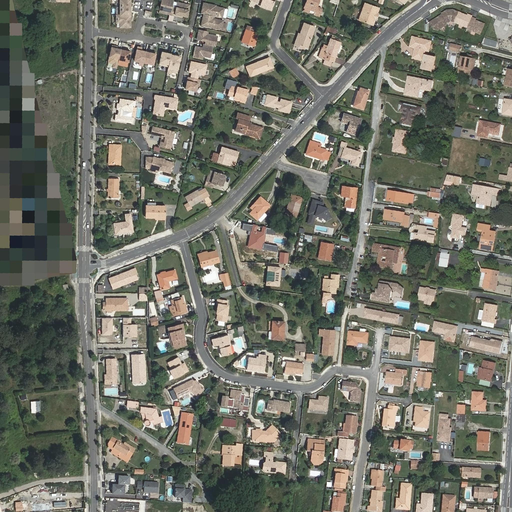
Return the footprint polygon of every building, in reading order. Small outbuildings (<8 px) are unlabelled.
[(130,28),(130,0),(120,0),(120,15),(116,15),(116,23),(120,23),(120,28),(130,28)] [(161,0),(159,12),(174,15),(175,9),(172,8),(173,0),(161,0)] [(272,10),(275,1),(271,0),(250,0),(257,2),(257,0),(262,0),(260,6),(272,10)] [(308,0),(306,8),(320,13),(322,9),(316,7),(318,0),(308,0)] [(175,9),(174,15),(178,16),(179,15),(182,16),(187,17),(190,5),(177,2),(175,9)] [(204,3),(201,13),(204,14),(213,16),(222,18),(224,8),(216,6),(216,5),(204,3)] [(359,19),(373,24),(375,18),(374,15),(377,13),(379,8),(367,4),(365,11),(362,10),(359,19)] [(442,14),(430,22),(434,28),(438,29),(448,23),(447,22),(450,20),(453,20),(452,10),(447,10),(441,13),(442,14)] [(468,15),(468,16),(459,12),(455,21),(455,22),(468,27),(467,28),(480,34),(484,24),(474,20),(475,19),(471,17),(472,16),(468,15)] [(213,16),(204,14),(201,25),(222,29),(224,21),(213,18),(213,16)] [(304,23),(297,43),(307,46),(315,27),(304,23)] [(254,45),(258,34),(253,32),(254,28),(247,26),(242,41),(254,45)] [(206,40),(205,45),(213,46),(215,47),(217,36),(208,34),(208,32),(199,30),(197,39),(204,41),(204,39),(206,40)] [(413,58),(424,61),(422,68),(431,71),(435,58),(424,55),(425,50),(429,51),(431,41),(413,37),(410,47),(415,48),(413,58)] [(325,53),(324,58),(325,59),(327,59),(332,61),(333,62),(340,42),(330,39),(328,46),(324,45),(323,48),(322,48),(321,52),(325,53)] [(193,57),(202,59),(203,56),(211,58),(213,46),(205,45),(203,44),(202,49),(201,49),(201,47),(196,46),(193,57)] [(451,44),(449,50),(459,52),(460,46),(451,44)] [(112,45),(108,63),(113,64),(112,67),(117,68),(118,60),(121,49),(117,48),(117,47),(112,45)] [(144,61),(146,52),(141,51),(142,49),(139,49),(139,47),(137,47),(135,61),(139,62),(139,65),(143,65),(144,61)] [(125,49),(121,48),(121,49),(118,60),(128,62),(130,52),(125,50),(125,49)] [(150,53),(150,51),(146,51),(146,52),(144,61),(154,63),(156,54),(150,53)] [(159,65),(168,67),(171,55),(171,54),(162,52),(159,65)] [(168,67),(167,73),(171,74),(172,72),(177,73),(181,57),(171,55),(168,67)] [(472,75),(472,71),(469,70),(472,56),(468,55),(467,58),(462,57),(458,72),(472,75)] [(274,68),(270,56),(245,66),(250,77),(274,68)] [(205,74),(207,65),(191,62),(189,71),(192,71),(192,73),(191,78),(197,79),(198,74),(203,75),(205,74)] [(239,74),(235,68),(229,72),(232,76),(234,77),(239,74)] [(418,97),(420,88),(431,91),(432,82),(421,79),(408,77),(405,94),(418,97)] [(191,78),(190,78),(190,81),(187,81),(185,89),(196,92),(197,86),(199,87),(200,80),(197,79),(191,78)] [(248,90),(231,85),(228,95),(235,97),(237,98),(236,100),(245,103),(248,90)] [(360,88),(359,92),(358,91),(354,106),(363,109),(369,91),(360,88)] [(159,95),(158,100),(159,100),(155,115),(162,117),(164,111),(168,108),(177,110),(179,100),(181,101),(182,97),(177,95),(176,100),(159,95)] [(280,99),(270,96),(267,106),(277,109),(278,107),(281,108),(281,111),(291,114),(294,103),(283,100),(283,104),(279,103),(280,99)] [(120,99),(119,104),(117,104),(117,109),(118,109),(117,115),(116,115),(115,120),(133,123),(134,117),(122,116),(123,110),(132,111),(133,106),(135,107),(135,101),(120,99)] [(511,115),(511,100),(505,99),(503,114),(511,115)] [(416,114),(420,115),(421,108),(402,104),(400,110),(404,111),(401,124),(413,126),(416,114)] [(246,135),(259,139),(263,128),(248,123),(250,116),(238,113),(236,118),(239,119),(235,130),(246,133),(246,135)] [(349,124),(347,132),(356,135),(361,119),(344,114),(341,121),(349,124)] [(487,137),(488,132),(499,134),(500,125),(481,121),(478,135),(487,137)] [(153,127),(151,134),(162,137),(160,146),(170,148),(174,132),(153,127)] [(462,128),(454,127),(453,136),(460,137),(462,128)] [(397,130),(395,138),(394,138),(393,142),(395,143),(393,151),(405,153),(409,132),(397,130)] [(306,154),(324,160),(324,158),(326,153),(326,151),(327,150),(319,148),(310,145),(309,144),(306,154)] [(120,164),(121,145),(110,145),(109,155),(110,155),(110,163),(120,164)] [(235,160),(238,152),(222,147),(219,154),(214,153),(211,160),(226,164),(228,158),(231,159),(235,160)] [(341,156),(353,160),(351,164),(357,165),(361,153),(344,147),(341,156)] [(153,157),(146,157),(146,168),(152,168),(153,167),(155,168),(156,170),(159,171),(161,170),(171,173),(174,163),(165,160),(164,161),(160,160),(159,158),(153,157)] [(480,158),(479,165),(490,167),(491,160),(480,158)] [(511,181),(511,163),(511,164),(508,177),(500,175),(500,179),(511,181)] [(206,181),(211,183),(221,186),(225,174),(214,171),(212,180),(207,178),(206,181)] [(459,177),(454,176),(447,175),(445,180),(453,182),(453,184),(458,185),(459,177)] [(108,178),(108,197),(118,197),(119,179),(108,178)] [(500,190),(474,185),(472,194),(479,196),(477,203),(490,205),(490,203),(488,202),(489,194),(499,195),(500,190)] [(341,196),(346,196),(345,206),(346,207),(349,207),(354,208),(355,208),(357,188),(342,186),(341,196)] [(205,188),(198,191),(197,190),(185,197),(188,203),(184,205),(187,211),(192,208),(191,206),(209,195),(205,188)] [(408,203),(408,201),(412,202),(414,195),(389,191),(387,200),(408,203)] [(296,217),(302,198),(291,194),(285,214),(296,217)] [(254,204),(256,206),(250,213),(257,219),(270,205),(260,197),(254,204)] [(328,208),(312,204),(309,213),(325,218),(328,208)] [(145,217),(155,218),(155,216),(165,216),(166,206),(145,205),(145,217)] [(403,220),(404,213),(385,210),(384,219),(403,222),(403,220)] [(130,214),(125,215),(126,222),(114,224),(116,234),(133,231),(131,221),(130,214)] [(491,246),(492,238),(494,238),(495,232),(489,231),(490,226),(479,224),(478,230),(484,231),(481,244),(491,246)] [(417,229),(419,230),(419,235),(415,234),(414,239),(433,243),(435,232),(426,231),(427,227),(418,226),(417,229)] [(321,242),(318,258),(331,260),(333,244),(321,242)] [(379,252),(377,266),(391,268),(392,262),(397,263),(399,248),(396,248),(374,244),(373,251),(379,252)] [(216,250),(198,255),(202,267),(219,262),(216,250)] [(288,264),(289,253),(280,252),(279,263),(288,264)] [(449,254),(441,253),(439,266),(447,267),(449,254)] [(279,286),(281,267),(267,266),(266,285),(279,286)] [(135,268),(109,279),(112,287),(131,279),(132,281),(134,280),(132,275),(136,273),(135,268)] [(177,278),(175,270),(157,275),(161,289),(169,287),(168,281),(177,278)] [(486,272),(484,287),(495,289),(499,272),(487,270),(486,272)] [(223,281),(225,286),(229,285),(226,273),(219,275),(221,281),(223,281)] [(330,292),(335,293),(336,287),(338,287),(339,275),(331,275),(331,279),(323,279),(322,292),(323,292),(322,297),(327,297),(330,297),(330,292)] [(395,290),(396,284),(380,281),(379,289),(376,289),(376,293),(373,293),(372,300),(389,302),(392,289),(395,290)] [(398,284),(396,284),(395,290),(402,295),(403,288),(398,284)] [(421,288),(418,299),(432,302),(434,300),(436,291),(421,288)] [(173,306),(176,315),(186,312),(181,297),(172,299),(173,306)] [(103,311),(128,311),(128,298),(106,298),(106,306),(103,306),(103,311)] [(218,304),(216,313),(218,313),(217,320),(226,322),(227,315),(226,314),(228,305),(226,305),(227,301),(217,300),(217,303),(218,304)] [(494,319),(497,305),(486,303),(483,321),(495,323),(496,319),(494,319)] [(396,314),(371,310),(370,319),(394,323),(396,314)] [(123,332),(121,332),(121,337),(139,336),(139,326),(134,326),(134,322),(122,322),(122,320),(114,320),(114,327),(123,327),(123,332)] [(284,322),(273,321),(272,339),(283,339),(284,322)] [(445,339),(455,341),(457,326),(435,322),(433,331),(446,334),(445,339)] [(168,328),(173,345),(185,342),(182,330),(184,329),(182,324),(168,328)] [(334,329),(325,328),(323,344),(324,344),(323,354),(333,355),(335,334),(334,334),(334,329)] [(367,343),(368,333),(349,332),(348,344),(357,345),(358,342),(367,343)] [(230,345),(231,345),(228,335),(212,339),(214,346),(219,345),(222,356),(232,353),(230,345)] [(410,339),(391,337),(390,350),(408,352),(410,339)] [(491,341),(472,337),(470,346),(500,353),(503,342),(496,340),(494,341),(491,340),(491,341)] [(434,343),(421,341),(419,360),(432,361),(434,343)] [(145,381),(144,354),(132,355),(133,383),(141,382),(141,381),(145,381)] [(246,370),(264,372),(266,355),(258,354),(258,358),(248,357),(246,370)] [(184,373),(180,365),(182,364),(178,357),(168,362),(171,369),(170,370),(174,378),(184,373)] [(116,359),(106,359),(107,374),(105,374),(105,384),(116,383),(116,359)] [(478,376),(489,380),(495,363),(484,359),(481,366),(480,366),(477,372),(480,373),(478,376)] [(303,364),(286,361),(284,374),(289,374),(290,372),(302,374),(303,364)] [(407,374),(407,370),(396,369),(395,373),(387,372),(386,383),(401,384),(402,374),(407,374)] [(430,387),(432,373),(419,372),(417,386),(430,387)] [(203,388),(197,384),(194,382),(192,380),(174,389),(178,398),(191,392),(198,396),(203,389),(203,388)] [(351,394),(350,400),(359,401),(360,391),(359,391),(354,385),(354,383),(343,382),(342,390),(349,391),(351,394)] [(231,390),(230,401),(230,407),(238,408),(238,409),(243,410),(243,404),(240,403),(241,392),(231,390)] [(472,409),(485,410),(485,404),(482,404),(483,393),(473,392),(472,409)] [(326,411),(328,397),(318,396),(318,400),(309,399),(308,409),(326,411)] [(272,409),(288,412),(290,403),(273,400),(273,401),(268,400),(266,409),(271,410),(272,409)] [(397,411),(398,406),(388,405),(387,409),(384,409),(382,426),(394,427),(394,422),(395,416),(395,411),(397,411)] [(457,414),(465,414),(465,405),(457,405),(457,414)] [(156,409),(141,407),(141,411),(144,422),(144,423),(144,424),(145,425),(146,425),(148,425),(149,424),(149,423),(149,422),(153,421),(154,423),(162,421),(161,417),(158,417),(156,409)] [(415,407),(415,413),(416,413),(415,426),(427,428),(429,413),(422,412),(423,408),(415,407)] [(192,415),(182,413),(179,428),(190,430),(192,415)] [(347,416),(345,432),(338,431),(337,436),(348,438),(349,432),(355,433),(357,417),(347,416)] [(450,419),(440,418),(438,440),(448,441),(449,428),(450,419)] [(220,426),(228,427),(229,420),(221,419),(220,426)] [(190,430),(179,428),(177,443),(187,445),(190,430)] [(275,430),(267,430),(265,432),(261,432),(261,430),(256,430),(256,431),(252,431),(252,439),(256,440),(256,441),(274,442),(275,430)] [(490,433),(479,432),(478,449),(489,450),(490,433)] [(110,452),(118,457),(120,452),(130,458),(135,449),(124,442),(123,445),(117,442),(118,441),(111,437),(107,444),(108,447),(112,449),(110,452)] [(350,449),(353,447),(353,441),(339,439),(337,458),(338,458),(337,462),(342,463),(343,459),(351,460),(352,452),(350,449)] [(311,461),(322,462),(323,453),(324,441),(315,440),(315,445),(308,444),(307,450),(312,451),(311,461)] [(399,449),(399,450),(408,451),(408,448),(412,448),(413,442),(400,440),(400,442),(394,441),(393,448),(399,449)] [(236,446),(225,446),(225,455),(223,455),(223,465),(233,466),(234,456),(236,456),(236,455),(241,455),(242,445),(236,444),(236,446)] [(266,457),(266,462),(265,462),(263,464),(263,470),(264,472),(284,474),(285,463),(277,462),(277,463),(271,463),(272,453),(265,452),(264,457),(266,457)] [(461,473),(461,477),(480,478),(481,469),(461,468),(461,469),(461,473)] [(335,474),(334,487),(345,488),(346,475),(347,475),(348,470),(335,469),(334,473),(335,474)] [(382,491),(384,491),(385,487),(381,487),(383,471),(373,470),(371,486),(376,486),(376,490),(382,491)] [(112,494),(124,494),(124,485),(129,485),(130,477),(119,477),(118,485),(113,484),(112,494)] [(144,482),(143,492),(157,493),(157,483),(144,482)] [(396,509),(401,509),(401,508),(409,509),(411,484),(401,484),(400,499),(396,499),(396,509)] [(184,485),(175,485),(175,497),(183,497),(182,503),(190,503),(191,500),(187,499),(187,491),(185,491),(186,490),(183,490),(184,485)] [(493,488),(478,487),(478,488),(478,492),(478,497),(478,498),(493,498),(493,488)] [(382,491),(376,490),(372,490),(370,506),(368,506),(368,511),(376,511),(376,510),(381,510),(382,502),(381,501),(382,491)] [(333,497),(331,511),(342,511),(344,494),(337,493),(337,497),(333,497)] [(420,511),(422,511),(429,511),(430,504),(431,504),(432,495),(422,494),(421,505),(417,505),(416,511),(420,511)] [(444,495),(443,508),(442,508),(441,511),(452,511),(453,505),(454,505),(455,496),(444,495)]
